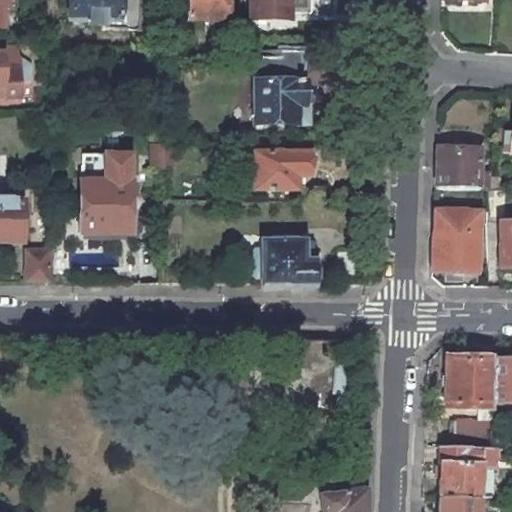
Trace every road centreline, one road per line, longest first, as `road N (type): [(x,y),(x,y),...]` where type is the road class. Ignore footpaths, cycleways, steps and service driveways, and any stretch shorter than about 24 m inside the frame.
road 1 (residential): [(0,310),(399,316)]
road 2 (residential): [(411,62),(399,316)]
road 3 (residential): [(399,316),(388,511)]
